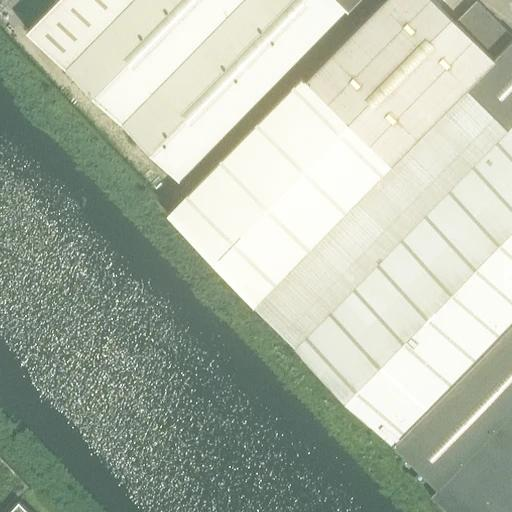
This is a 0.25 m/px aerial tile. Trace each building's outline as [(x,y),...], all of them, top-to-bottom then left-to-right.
[(353,0),(56,0),(27,30),(179,179),(353,0)] [(164,209),(253,302),(511,38),(511,34),(477,0),(456,21),(435,0),(382,0),(304,78),(298,73),(169,204),(164,209)] [(511,321),(511,38),(253,302),(395,441),(511,321)] [(511,511),(511,321),(395,441),(394,443),(433,480),(427,486),(453,511),(511,511)] [(31,511),(18,499),(4,511),(31,511)]
